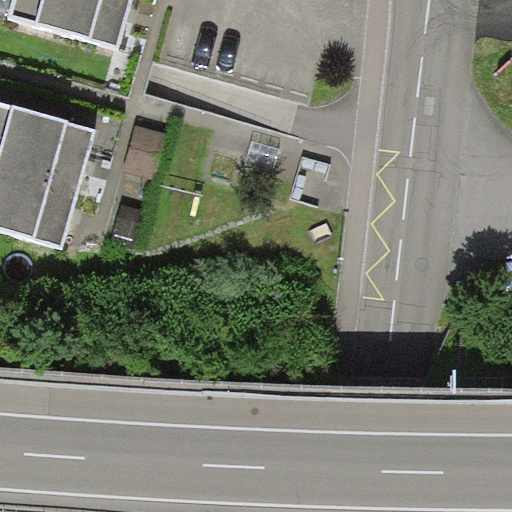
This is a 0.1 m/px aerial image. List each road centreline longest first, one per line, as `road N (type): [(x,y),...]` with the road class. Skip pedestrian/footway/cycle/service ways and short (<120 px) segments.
road 1 (motorway): [(511,485),(259,478),(0,454)]
road 2 (unclassified): [(429,0),(401,281)]
road 3 (residential): [(401,281),(373,511)]
